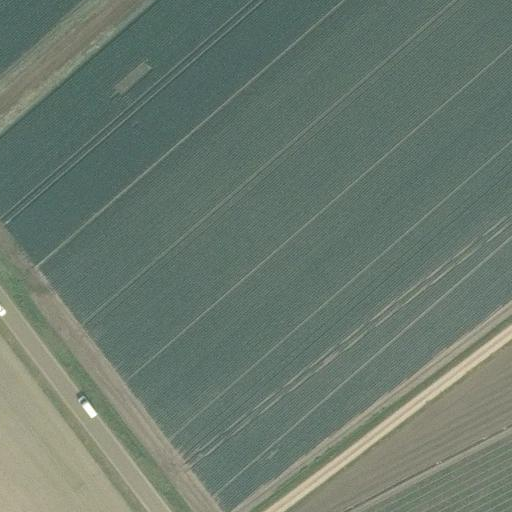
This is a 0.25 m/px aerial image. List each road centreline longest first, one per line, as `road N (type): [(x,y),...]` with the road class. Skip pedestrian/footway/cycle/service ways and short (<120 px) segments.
road 1 (track): [(511,338),(280,511)]
road 2 (unclassified): [(165,511),(0,288)]
